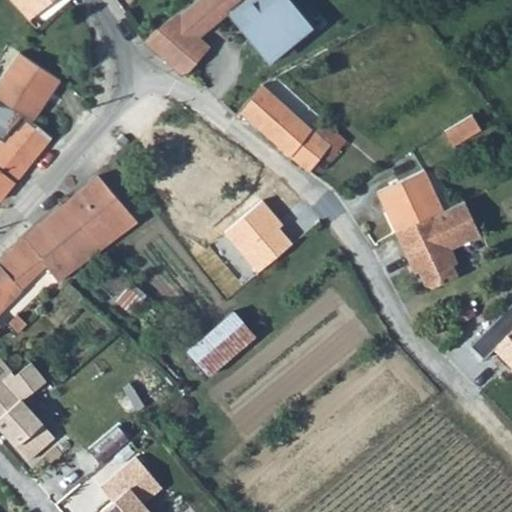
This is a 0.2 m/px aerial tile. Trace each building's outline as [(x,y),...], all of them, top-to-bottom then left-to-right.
[(7,0),(28,21),(53,0),(7,0)] [(227,0),(238,14),(242,11),(259,33),(254,37),(271,60),(292,45),(289,40),(309,25),(290,0),(227,0)] [(175,15),(189,28),(201,15),(188,3),(175,15)] [(189,28),(175,15),(146,39),(185,75),(210,46),(189,28)] [(0,80),(0,98),(24,114),(32,119),(59,79),(20,53),(0,80)] [(257,88),(242,74),(219,101),(236,116),(239,112),(257,88)] [(239,112),(275,143),(307,169),(309,171),(322,156),(331,163),(339,153),(337,151),(330,146),(332,144),(292,111),(259,85),(257,88),(239,112)] [(292,111),(332,144),(330,146),(337,151),(346,141),(302,100),(292,111)] [(196,111),(148,157),(175,182),(222,135),(196,111)] [(471,113),(444,130),(453,145),(480,128),(471,113)] [(0,143),(0,197),(51,136),(32,119),(24,114),(0,143)] [(425,170),(378,192),(387,213),(390,211),(400,232),(444,211),(425,170)] [(23,237),(35,250),(46,264),(58,281),(137,221),(98,175),(23,237)] [(481,235),(465,201),(444,211),(400,232),(397,233),(412,266),(416,265),(425,285),(433,288),(458,276),(452,263),(443,259),(448,247),(451,249),(481,235)] [(390,211),(387,213),(397,233),(400,232),(390,211)] [(0,260),(0,324),(0,323),(0,310),(46,264),(35,250),(23,237),(0,260)] [(114,300),(130,313),(143,299),(127,286),(114,300)] [(208,375),(255,336),(232,311),(186,350),(208,375)] [(8,322),(16,331),(26,322),(17,313),(8,322)] [(511,324),(488,347),(507,367),(511,367),(511,368),(511,324)] [(0,424),(30,458),(54,436),(21,398),(46,379),(31,361),(14,374),(0,358),(0,424)] [(160,366),(172,377),(179,371),(167,359),(160,366)] [(133,376),(151,399),(158,407),(172,396),(149,365),(133,376)] [(122,385),(126,392),(132,388),(145,403),(151,399),(133,376),(122,385)] [(126,392),(137,409),(145,403),(132,388),(126,392)] [(135,456),(99,486),(111,500),(98,511),(148,511),(141,503),(128,488),(147,471),(135,456)] [(147,471),(128,488),(141,503),(161,486),(147,471)]
